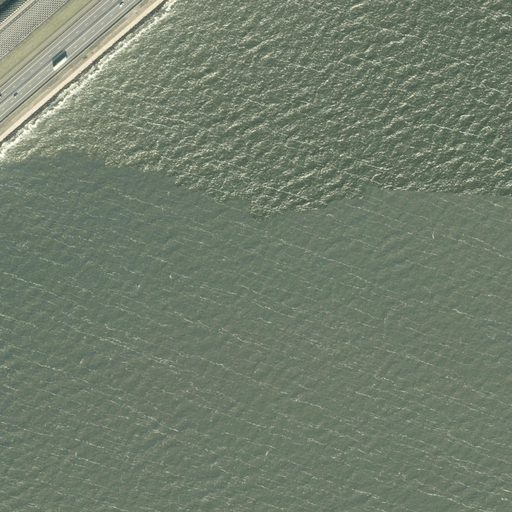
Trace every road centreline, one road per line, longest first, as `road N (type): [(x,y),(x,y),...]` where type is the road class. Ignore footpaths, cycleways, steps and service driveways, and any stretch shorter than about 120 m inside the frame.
road 1 (motorway): [(0,111),(129,0)]
road 2 (motorway): [(114,0),(0,98)]
